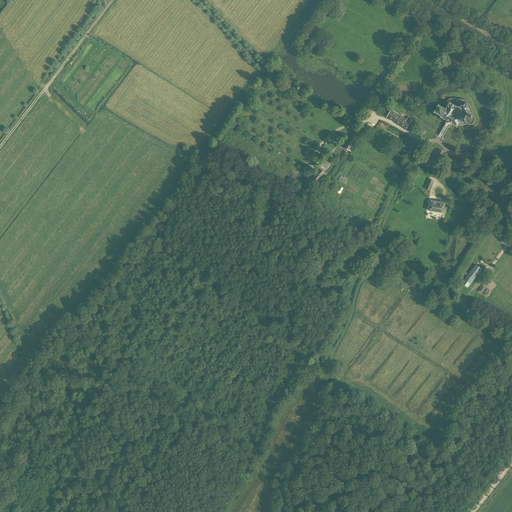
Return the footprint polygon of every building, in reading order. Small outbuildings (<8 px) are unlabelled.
[(457,107),(449,102),(446,109),(438,105),(434,112),(441,117),(446,121),(452,124),(457,127),(458,126),(466,123),(466,124),(467,124),(469,125),(470,125),(471,124),(473,123),(474,123),(474,121),(474,119),(474,118),(473,117),(473,116),(471,115),(470,115),(470,114),(471,114),(467,103),(460,106),(459,106),(457,107)] [(406,120),(391,110),(387,117),(406,129),(410,122),(411,119),(408,117),(406,120)] [(354,130),(344,147),(351,151),(361,133),(354,130)] [(402,156),(411,161),(420,143),(411,138),(402,156)] [(325,160),(313,175),(318,179),(330,164),(325,160)] [(424,188),(430,191),(434,181),(428,179),(424,188)] [(443,205),(444,202),(431,200),(430,204),(429,211),(434,212),(438,212),(443,213),(444,205),(443,205)] [(467,288),(481,269),(476,264),(461,283),(467,288)]
